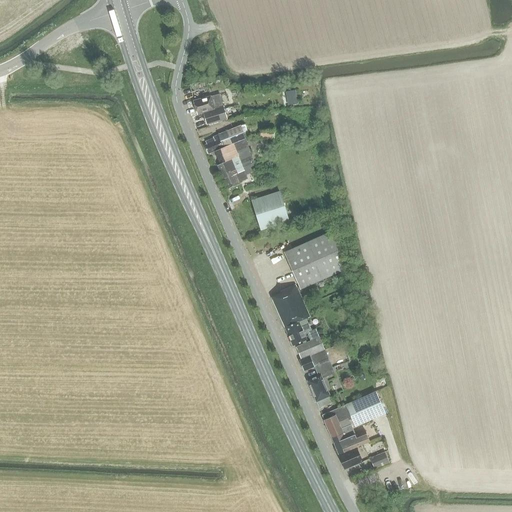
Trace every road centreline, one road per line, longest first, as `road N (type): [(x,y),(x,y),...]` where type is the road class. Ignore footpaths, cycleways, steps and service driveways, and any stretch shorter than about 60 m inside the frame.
road 1 (unclassified): [(353,511),(179,113),(175,86),(188,26),(181,0)]
road 2 (primary): [(331,511),(210,244)]
road 3 (primary): [(114,13),(167,165),(210,244)]
road 4 (primary): [(210,244),(125,10)]
road 5 (tertiary): [(0,71),(76,25),(114,13)]
